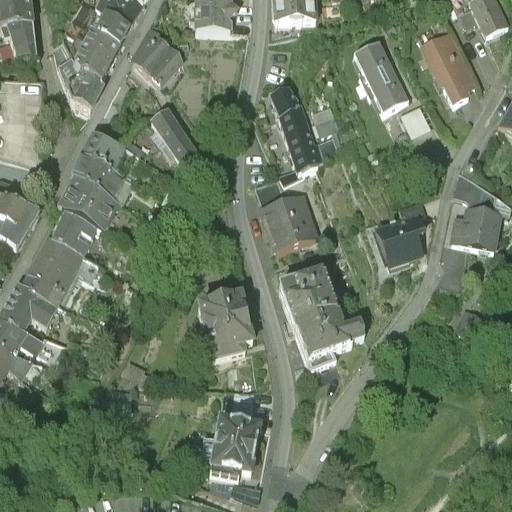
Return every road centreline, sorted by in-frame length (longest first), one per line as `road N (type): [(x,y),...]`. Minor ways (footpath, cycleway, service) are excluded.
road 1 (residential): [(259,0),(232,211),(263,299),(285,405),(266,511)]
road 2 (residential): [(280,511),(416,317),(448,196),(504,88)]
road 3 (residential): [(157,0),(68,162)]
road 4 (residential): [(68,162),(37,0)]
road 5 (residential): [(68,162),(40,241),(0,308)]
